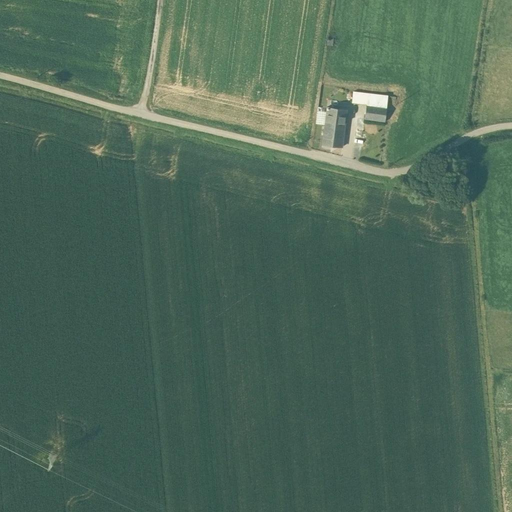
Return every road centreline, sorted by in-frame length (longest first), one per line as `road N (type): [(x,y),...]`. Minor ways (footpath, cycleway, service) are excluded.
road 1 (unclassified): [(143,110),(391,168),(511,121)]
road 2 (unclassified): [(0,71),(143,110)]
